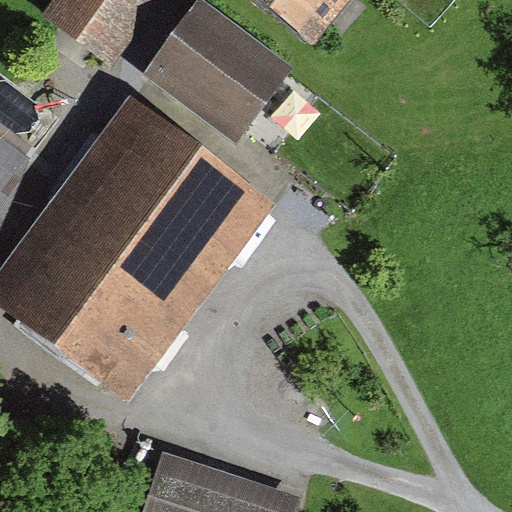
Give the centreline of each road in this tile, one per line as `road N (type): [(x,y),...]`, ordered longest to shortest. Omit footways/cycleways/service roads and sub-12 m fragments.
road 1 (track): [(459,504),(296,451),(248,412),(127,434),(49,409),(0,372)]
road 2 (track): [(459,504),(373,332),(325,272),(303,264),(256,273),(226,310),(225,362),(248,412)]
road 3 (track): [(0,275),(54,183),(192,0)]
